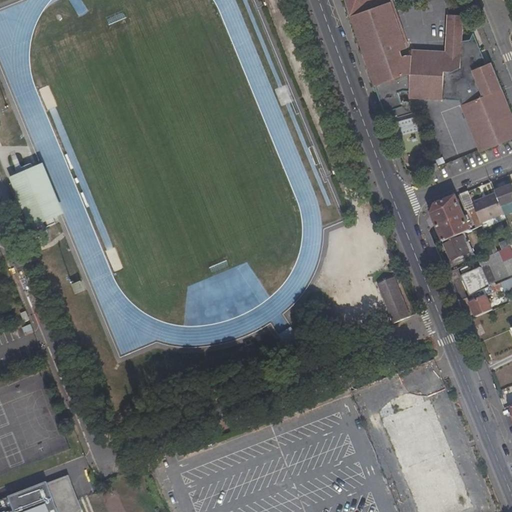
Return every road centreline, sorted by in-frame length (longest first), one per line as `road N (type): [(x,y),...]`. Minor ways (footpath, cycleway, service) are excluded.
road 1 (tertiary): [(397,208),(511,493)]
road 2 (tertiary): [(319,0),(397,208)]
road 3 (residential): [(397,208),(511,163)]
